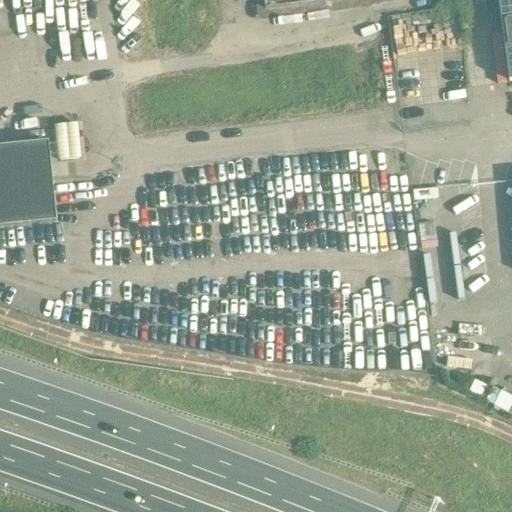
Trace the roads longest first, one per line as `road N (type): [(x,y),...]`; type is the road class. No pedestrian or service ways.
road 1 (unknown): [(93,150),(110,291),(150,310),(417,345)]
road 2 (unknown): [(497,103),(93,150)]
road 3 (motorway): [(345,511),(0,383)]
road 4 (motorway): [(0,458),(152,511)]
road 5 (unknown): [(497,103),(511,243)]
road 6 (unknown): [(83,95),(64,23),(45,15),(0,21)]
